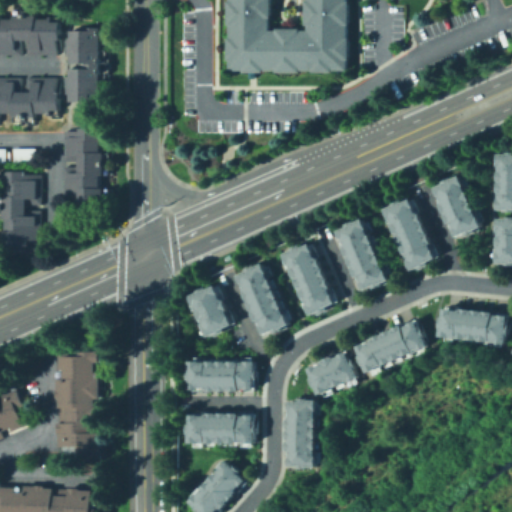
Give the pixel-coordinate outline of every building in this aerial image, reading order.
[(349,0),(349,2),(351,2),(351,26),(349,26),(349,38),(351,38),(351,61),(349,61),(349,71),(334,71),(334,73),(314,73),(314,71),(309,71),(302,71),(302,72),(279,73),(279,71),(270,71),(231,71),(231,61),(229,61),(228,38),(231,38),(231,26),(229,26),(229,2),(231,2),(231,0),(349,0)] [(1,18),(14,19),(14,15),(23,15),(23,9),(28,10),(29,15),(38,15),(38,19),(50,19),(50,16),(53,16),(53,21),(62,21),(62,41),(59,41),(60,55),(29,55),(29,40),(24,40),(24,55),(0,55),(0,15),(2,15),(1,18)] [(102,30),(108,30),(108,33),(103,33),(103,60),(108,60),(108,64),(103,64),(102,69),(108,69),(108,71),(103,71),(103,85),(103,99),(108,99),(108,102),(103,101),(102,105),(87,104),(88,102),(72,102),(73,94),(69,94),(70,85),(70,76),(72,76),(72,68),(86,69),(86,64),(72,64),(73,56),(69,56),(70,38),(72,38),(72,31),(88,31),(88,27),(102,27),(102,30)] [(24,84),(24,93),(29,93),(29,77),(59,77),(59,92),(62,92),(62,110),(54,110),(54,116),(50,116),(50,114),(38,113),(38,117),(29,117),(29,122),(24,122),(24,117),(14,117),(15,113),(2,113),(2,117),(0,117),(0,77),(24,77),(24,84)] [(111,128),(111,131),(106,131),(106,140),(103,140),(102,153),(106,153),(106,162),(111,162),(111,167),(106,166),(106,175),(103,175),(103,188),(106,189),(106,200),(103,203),(100,203),(100,206),(98,208),(82,208),(82,203),(79,203),(79,197),(66,197),(67,167),(81,167),(81,161),(67,161),(67,131),(82,131),(82,128),(111,128)] [(0,148),(8,149),(8,163),(0,163),(0,148)] [(38,148),(38,163),(16,163),(16,148),(38,148)] [(511,212),(508,212),(508,208),(498,208),(498,200),(499,200),(499,194),(498,194),(498,193),(497,193),(497,184),(498,184),(498,182),(497,182),(497,173),(499,173),(499,171),(500,171),(501,164),(499,164),(500,155),(509,155),(509,153),(511,153),(511,212)] [(45,175),(44,205),(30,205),(30,209),(45,209),(44,240),(32,240),(32,247),(29,246),(28,252),(13,252),(11,249),(10,247),(8,247),(5,244),(5,231),(8,231),(8,219),(5,219),(5,210),(0,210),(0,205),(5,205),(5,196),(8,196),(8,183),(5,183),(5,174),(0,174),(0,171),(30,172),(30,175),(45,175)] [(462,182),(463,181),(468,191),(466,191),(468,194),(469,193),(472,201),(471,201),(472,204),(473,203),(484,227),(482,228),(483,230),(467,237),(466,233),(457,237),(454,230),(455,229),(452,224),(451,225),(450,224),(449,224),(446,216),(447,216),(446,214),(445,214),(441,206),(442,206),(441,203),(443,202),(440,197),(439,197),(435,189),(444,185),(443,183),(452,178),(453,180),(460,176),(462,182)] [(410,199),(411,199),(412,203),(413,203),(418,212),(416,212),(417,215),(419,215),(422,222),(421,223),(422,225),(423,225),(425,232),(426,236),(428,235),(431,243),(429,244),(430,245),(432,244),(438,260),(430,263),(430,264),(413,271),(406,255),(404,256),(400,248),(401,248),(400,245),(399,245),(396,238),(397,237),(396,235),(395,236),(391,228),(392,227),(391,225),(393,224),(390,218),(389,218),(386,210),(387,210),(387,209),(394,206),(393,204),(403,200),(403,201),(410,198),(410,199)] [(507,219),(507,218),(511,218),(511,266),(506,266),(506,264),(498,264),(498,253),(500,253),(500,246),(498,246),(499,237),(500,237),(500,230),(499,230),(499,219),(507,219)] [(364,220),(366,224),(367,224),(371,233),(370,234),(371,236),(372,236),(376,243),(374,244),(375,246),(376,246),(379,253),(378,254),(380,257),(381,256),(385,264),(383,265),(384,266),(386,265),(392,281),(388,283),(388,284),(375,289),(374,287),(365,291),(360,276),(358,277),(354,269),(355,269),(354,266),(353,266),(349,259),(351,258),(350,256),(348,257),(345,249),(346,248),(345,246),(346,245),(344,239),(343,239),(339,231),(340,231),(340,230),(347,227),(347,225),(356,221),(357,222),(364,219),(364,220)] [(310,243),(312,247),(313,247),(317,256),(316,257),(317,259),(319,259),(322,266),(321,267),(322,269),(323,269),(326,276),(325,276),(327,280),(328,279),(332,287),(330,287),(331,288),(333,287),(340,303),(331,307),(331,308),(313,316),(308,306),(309,305),(307,299),(305,300),(301,293),(302,292),(301,289),(300,290),(296,282),(297,282),(297,280),(295,280),(291,272),(293,272),(291,269),(293,269),(290,263),(289,263),(285,255),(287,255),(286,254),(294,251),(293,249),(302,244),(303,245),(309,242),(310,243)] [(265,265),(265,264),(267,268),(268,268),(272,277),(271,278),(272,281),(273,280),(276,287),(275,288),(276,291),(277,290),(280,298),(279,298),(281,301),(282,301),(285,308),(284,309),(284,310),(286,309),(293,325),(289,327),(289,328),(276,334),(275,331),(266,335),(260,320),(258,321),(255,314),(256,313),(254,310),(254,311),(250,303),(251,303),(250,301),(249,301),(246,293),(247,292),(245,290),(247,289),(244,283),(243,284),(240,276),(241,275),(248,272),(247,270),(257,265),(257,266),(264,263),(265,265)] [(198,293),(198,292),(207,287),(208,290),(217,285),(221,293),(220,294),(222,300),(223,302),(226,301),(230,309),(227,310),(230,317),(232,316),(235,323),(234,324),(234,325),(227,328),(228,329),(227,330),(228,331),(218,335),(217,334),(210,338),(205,327),(206,327),(203,321),(202,321),(198,313),(199,313),(196,307),(195,307),(190,297),(198,293)] [(443,337),(442,336),(442,329),(441,329),(442,323),(443,318),(445,318),(445,311),(446,311),(446,309),(455,310),(454,311),(461,312),(461,310),(464,311),(464,309),(473,310),(473,312),(475,312),(475,311),(483,312),(483,313),(487,313),(487,312),(495,313),(495,315),(502,316),(502,314),(510,315),(509,316),(510,316),(510,325),(511,325),(509,345),(492,343),(492,341),(491,341),(491,342),(483,342),(483,340),(479,340),(479,341),(471,340),(471,339),(469,339),(468,341),(460,340),(460,338),(457,338),(457,339),(447,338),(447,337),(443,337)] [(371,372),(369,373),(366,366),(365,366),(363,361),(361,356),(363,356),(360,348),(360,347),(368,343),(368,345),(374,342),(374,340),(376,339),(376,338),(384,334),(384,336),(386,335),(386,334),(393,331),(394,332),(397,330),(396,329),(404,326),(405,328),(412,325),(411,323),(418,320),(418,322),(419,321),(423,330),(424,329),(432,347),(417,354),(416,352),(415,352),(415,354),(408,357),(407,356),(404,357),(404,358),(397,362),(396,361),(394,362),(395,363),(387,366),(387,365),(384,366),(384,368),(375,372),(375,371),(371,372)] [(60,434),(60,423),(61,423),(61,399),(60,399),(59,379),(65,379),(65,370),(61,370),(60,349),(72,349),(72,357),(80,357),(80,352),(100,352),(101,363),(97,363),(97,378),(101,378),(101,398),(99,398),(100,422),(98,422),(98,433),(108,433),(108,459),(62,459),(62,434),(60,434)] [(318,388),(316,389),(312,379),(314,378),(310,369),(318,365),(319,367),(324,364),(323,363),(326,361),(326,360),(334,357),(336,360),(342,357),(342,355),(349,352),(349,354),(350,353),(353,360),(355,360),(356,360),(360,370),(359,370),(362,378),(352,382),(352,381),(345,384),(346,385),(338,389),(337,387),(331,390),(331,391),(321,396),(318,388)] [(248,390),(248,389),(240,389),(240,390),(240,391),(232,391),(232,390),(229,390),(229,392),(221,392),(221,390),(217,390),(217,392),(210,392),(210,390),(207,390),(207,389),(199,389),(199,390),(191,390),(191,380),(189,380),(189,370),(190,370),(190,361),(201,361),(201,363),(208,363),(208,362),(217,362),(217,363),(220,363),(220,362),(228,362),(228,363),(231,363),(231,362),(239,362),(239,363),(246,363),(246,362),(257,362),(257,376),(256,376),(256,390),(248,390)] [(0,395),(1,396),(9,392),(10,394),(21,390),(28,409),(21,412),(24,418),(28,416),(32,426),(15,433),(14,430),(6,433),(8,439),(0,442),(0,395)] [(292,456),(292,452),(289,452),(289,442),(290,442),(290,439),(289,439),(289,431),(290,431),(290,428),(289,428),(289,418),(292,418),(292,411),(291,411),(291,402),(292,402),(293,402),(305,402),(305,401),(313,401),(319,400),(319,417),(318,417),(318,419),(319,419),(319,427),(318,427),(318,430),(319,430),(319,438),(318,438),(318,441),(319,441),(319,449),(318,449),(318,451),(319,451),(319,467),(318,467),(305,467),(292,467),(292,466),(289,466),(289,456),(292,456)] [(248,415),(248,416),(241,416),(241,415),(240,415),(240,414),(232,414),(232,415),(229,415),(229,414),(220,414),(221,415),(218,415),(218,414),(209,414),(209,415),(207,415),(207,416),(200,416),(192,416),(192,425),(189,425),(189,435),(191,435),(191,444),(201,444),(201,443),(208,443),(217,443),(220,443),(228,443),(231,443),(239,443),(239,442),(247,442),(247,444),(257,444),(257,429),(256,429),(256,415),(248,415)] [(210,511),(204,507),(200,511),(190,502),(198,494),(199,495),(203,490),(202,489),(208,483),(209,484),(211,481),(210,480),(216,474),(216,475),(221,470),(221,469),(228,461),(241,473),(240,474),(247,480),(238,491),(240,492),(234,499),(232,497),(229,501),(230,503),(224,510),(222,509),(219,511),(210,511)] [(47,488),(71,489),(71,488),(82,489),(82,490),(94,490),(94,508),(98,508),(97,511),(0,511),(0,503),(4,504),(4,498),(0,497),(0,487),(18,488),(18,491),(27,492),(28,486),(38,485),(47,486),(47,488)]
